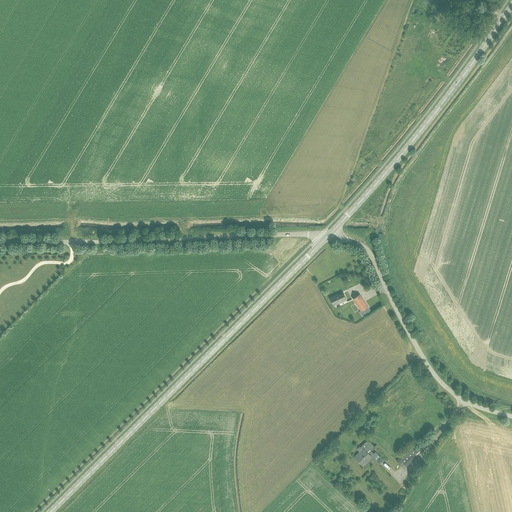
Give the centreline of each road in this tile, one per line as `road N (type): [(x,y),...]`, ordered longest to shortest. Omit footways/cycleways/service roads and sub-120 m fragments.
road 1 (secondary): [(50,511),(328,235)]
road 2 (unclassified): [(307,234),(0,241)]
road 3 (secondary): [(328,235),(420,131),(511,5)]
road 4 (unclassified): [(511,416),(473,405),(435,375),(372,257),(347,240)]
